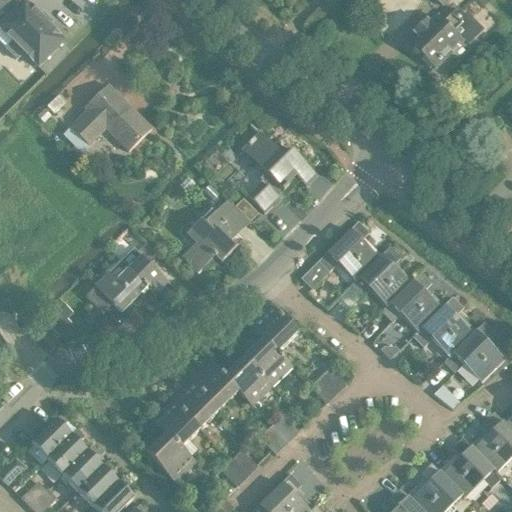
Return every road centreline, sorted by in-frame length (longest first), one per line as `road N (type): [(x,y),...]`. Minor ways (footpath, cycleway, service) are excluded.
road 1 (residential): [(0,420),(41,379),(200,316),(268,275)]
road 2 (tertiary): [(386,153),(196,0)]
road 3 (residential): [(268,275),(386,153)]
road 4 (tertiary): [(511,254),(386,153)]
road 5 (residential): [(268,275),(386,367)]
road 6 (residential): [(443,426),(349,504)]
